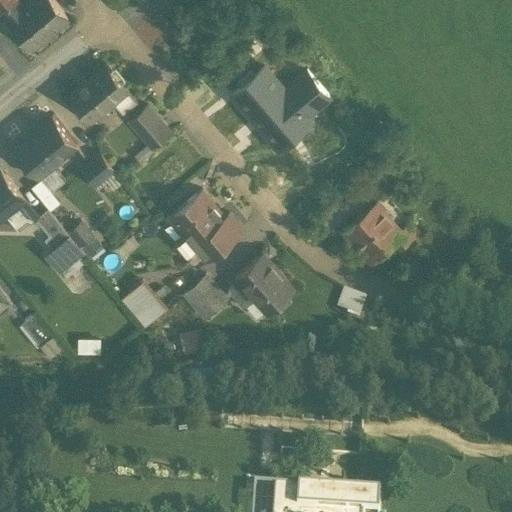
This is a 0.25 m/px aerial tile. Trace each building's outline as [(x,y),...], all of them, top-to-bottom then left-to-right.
[(0,0),(0,4),(3,8),(4,8),(13,0),(0,0)] [(26,0),(23,3),(21,0),(13,0),(4,8),(9,14),(8,15),(32,44),(68,15),(56,0),(26,0)] [(106,61),(70,91),(91,117),(114,99),(122,109),(136,98),(106,61)] [(284,88),(264,64),(232,92),(278,145),(332,98),(307,69),(284,88)] [(170,129),(147,102),(129,117),(152,144),(170,129)] [(76,142),(52,112),(38,123),(38,124),(15,143),(15,142),(14,143),(38,173),(76,142)] [(100,149),(80,165),(94,182),(114,166),(100,149)] [(0,166),(0,213),(23,194),(0,166)] [(380,173),(360,190),(371,204),(376,200),(391,187),(380,173)] [(59,196),(41,175),(31,183),(49,205),(59,196)] [(224,214),(202,188),(203,187),(202,186),(172,212),(192,236),(194,234),(209,252),(207,254),(208,255),(242,225),(229,210),(224,214)] [(402,231),(376,200),(371,204),(345,226),(345,230),(370,259),(373,259),(402,235),(402,231)] [(48,206),(36,215),(51,232),(62,223),(48,206)] [(66,264),(90,247),(96,254),(110,244),(91,217),(52,245),(66,264)] [(263,250),(236,273),(238,276),(254,295),(267,309),(294,286),(263,250)] [(197,261),(180,275),(189,286),(206,272),(197,261)] [(227,296),(206,272),(189,286),(185,290),(206,314),(227,296)] [(152,273),(128,290),(150,320),(173,303),(152,273)] [(254,295),(238,276),(229,283),(226,285),(228,288),(229,287),(244,305),(254,295)] [(366,314),(372,294),(349,286),(343,306),(366,314)] [(35,308),(22,318),(41,342),(54,332),(35,308)] [(191,350),(212,344),(206,321),(185,327),(191,350)] [(107,347),(107,331),(84,331),(84,346),(107,347)] [(254,485),(252,511),(379,511),(381,494),(254,485)]
